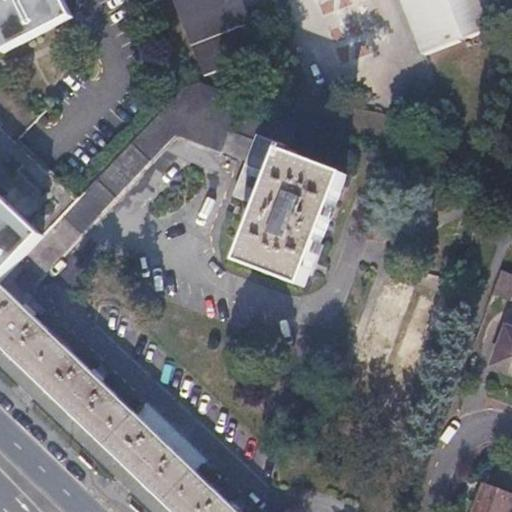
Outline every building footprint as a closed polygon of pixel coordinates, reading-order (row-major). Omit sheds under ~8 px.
[(0,0),(0,53),(2,57),(77,17),(68,0),(0,0)] [(240,0),(170,0),(187,44),(248,20),(240,0)] [(499,25),(489,0),(400,0),(414,35),(421,55),(499,25)] [(242,163),(270,175),(237,259),(299,284),(340,175),(284,151),(296,118),(191,77),(87,187),(17,261),(34,278),(174,131),(243,160),(242,163)] [(0,278),(5,273),(17,261),(87,187),(74,175),(68,181),(61,175),(67,169),(54,157),(48,162),(23,139),(41,120),(0,80),(0,278)] [(367,282),(358,307),(389,318),(398,292),(367,282)] [(0,343),(176,511),(237,511),(233,507),(69,352),(0,286),(0,343)] [(511,335),(502,332),(489,369),(511,377),(511,335)] [(354,362),(374,371),(388,342),(369,333),(354,362)] [(505,511),(511,496),(480,485),(468,511),(505,511)]
